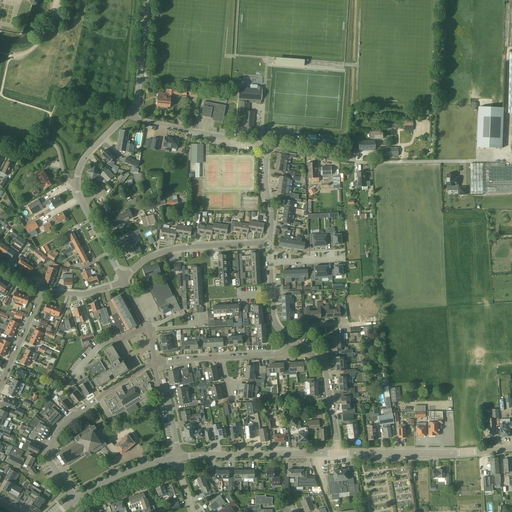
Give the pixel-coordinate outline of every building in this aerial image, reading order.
[(245,111),(244,127),(253,127),(255,112),(249,112),(249,103),(261,103),(261,100),(262,87),(257,87),(257,89),(240,88),(239,102),(240,102),(239,111),(245,111)] [(174,94),(186,95),(187,91),(175,90),(166,89),(166,94),(158,93),(157,106),(158,106),(158,108),(168,109),(168,107),(170,107),(171,94),(174,95),(174,94)] [(204,102),(203,106),(201,116),(213,118),(213,121),(223,123),(225,109),(226,106),(204,102)] [(502,148),(504,108),(479,107),(477,147),(502,148)] [(405,130),(413,130),(413,121),(405,121),(405,130)] [(133,144),(127,143),(129,132),(120,130),(117,150),(126,152),(131,153),(133,144)] [(370,139),(383,139),(383,131),(370,132),(370,139)] [(308,135),(307,143),(315,144),(316,136),(308,135)] [(177,149),(179,140),(165,137),(163,146),(177,149)] [(158,151),(160,140),(153,138),(151,149),(158,151)] [(338,140),(323,138),(321,146),(337,148),(338,140)] [(375,150),(375,141),(359,141),(359,150),(375,150)] [(191,145),(191,149),(191,162),(202,162),(202,145),(191,145)] [(398,156),(398,147),(378,147),(379,157),(398,156)] [(106,149),(101,155),(109,162),(107,164),(112,167),(114,163),(112,160),(115,157),(106,149)] [(278,154),(276,162),(287,163),(288,157),(296,158),(296,154),(288,153),(288,155),(278,154)] [(127,157),(125,162),(137,167),(139,162),(127,157)] [(1,172),(0,172),(0,176),(2,177),(4,178),(5,177),(7,176),(8,175),(13,164),(12,163),(11,162),(10,162),(9,162),(7,161),(2,172),(1,172)] [(286,172),(287,163),(276,162),(275,170),(286,172)] [(471,194),(511,193),(511,166),(505,166),(505,163),(471,164),(471,194)] [(99,175),(102,173),(103,172),(99,166),(95,169),(95,167),(87,172),(92,179),(99,175)] [(114,176),(117,173),(116,172),(108,167),(107,168),(103,172),(102,173),(100,174),(107,182),(114,176)] [(331,175),(331,167),(321,167),(322,175),(331,175)] [(318,170),(307,170),(308,178),(309,178),(309,182),(319,182),(319,178),(317,178),(317,171),(318,171),(318,170)] [(52,184),(44,171),(36,175),(44,189),(52,184)] [(362,187),(361,172),(357,173),(357,182),(353,182),(353,187),(362,187)] [(366,172),(361,172),(362,187),(370,186),(370,181),(366,182),(366,172)] [(138,174),(134,174),(134,181),(144,180),(144,173),(138,173),(138,174)] [(455,174),(447,174),(447,181),(446,181),(447,184),(448,184),(448,186),(456,186),(455,184),(459,184),(459,177),(455,177),(455,174)] [(279,176),(278,185),(289,186),(290,178),(279,176)] [(4,189),(9,181),(5,179),(0,186),(4,189)] [(288,193),(289,186),(278,185),(277,193),(286,194),(285,197),(294,198),(294,194),(288,193)] [(466,188),(458,188),(458,196),(466,196),(466,188)] [(62,202),(58,195),(50,200),(49,199),(41,204),(38,199),(27,205),(32,214),(44,208),(42,206),(46,204),(47,205),(51,203),(53,207),(62,202)] [(144,208),(139,197),(135,198),(127,203),(129,208),(132,207),(134,212),(140,210),(144,208)] [(178,204),(177,198),(161,201),(162,207),(178,204)] [(286,200),(284,207),(293,209),(294,201),(286,200)] [(292,216),(293,209),(284,207),(283,215),(292,216)] [(133,217),(128,208),(114,215),(119,225),(133,217)] [(65,218),(62,212),(53,216),(57,223),(65,218)] [(144,227),(156,224),(154,214),(141,217),(144,227)] [(293,216),(292,216),(283,215),(282,222),(291,223),(291,219),(293,220),(293,216)] [(250,220),(249,224),(248,229),(248,230),(255,231),(257,222),(250,220)] [(39,227),(35,221),(25,227),(28,233),(39,227)] [(230,230),(241,232),(242,223),(232,221),(230,230)] [(264,223),(257,222),(255,231),(263,232),(264,223)] [(211,232),(212,232),(219,233),(220,224),(213,223),(212,226),(211,232)] [(248,233),(248,230),(248,229),(249,224),(242,223),(241,232),(248,233)] [(197,233),(204,234),(206,225),(198,224),(197,233)] [(227,225),(220,224),(219,233),(226,235),(227,225)] [(175,234),(176,234),(183,235),(184,226),(177,225),(176,230),(175,234)] [(211,235),(212,232),(211,232),(212,226),(206,225),(204,234),(211,235)] [(191,227),(184,226),(183,235),(190,236),(191,227)] [(160,237),(168,238),(169,229),(162,227),(160,237)] [(176,230),(169,229),(168,238),(175,239),(176,234),(175,234),(176,230)] [(326,232),(319,233),(320,246),(324,245),(324,244),(327,244),(326,238),(330,238),(329,229),(326,229),(326,232)] [(329,231),(330,238),(333,238),(334,244),(341,243),(341,233),(336,234),(336,231),(329,231)] [(64,235),(69,244),(77,240),(73,233),(70,234),(69,232),(64,235)] [(278,246),(285,247),(286,235),(287,233),(284,232),(283,239),(279,238),(278,246)] [(315,246),(320,246),(319,233),(309,233),(310,240),(313,240),(313,245),(315,245),(315,246)] [(26,242),(18,236),(14,242),(22,247),(26,242)] [(127,249),(137,244),(133,236),(123,241),(125,244),(124,245),(126,249),(127,248),(127,249)] [(156,242),(153,238),(151,236),(147,238),(151,244),(156,242)] [(291,248),(297,249),(299,237),(297,236),(296,241),(292,240),(291,248)] [(76,249),(80,247),(77,240),(69,244),(71,248),(69,250),(68,249),(63,252),(64,255),(75,249),(76,249)] [(9,248),(3,244),(0,248),(0,250),(2,252),(2,253),(4,255),(5,254),(9,248)] [(137,244),(127,249),(131,256),(141,251),(137,244)] [(84,253),(80,247),(76,249),(79,256),(77,257),(84,253)] [(9,248),(5,254),(11,258),(14,255),(15,256),(19,251),(17,250),(15,252),(9,248)] [(33,254),(40,259),(43,256),(36,250),(33,254)] [(84,253),(77,257),(82,266),(85,264),(85,265),(89,263),(84,253)] [(24,268),(29,261),(24,258),(23,259),(19,256),(15,262),(17,263),(17,264),(24,268)] [(33,264),(29,261),(24,268),(30,273),(30,272),(32,274),(37,268),(33,265),(33,264)] [(161,273),(157,263),(142,268),(146,278),(161,273)] [(44,282),(52,285),(59,265),(53,264),(52,268),(49,267),(45,276),(46,276),(44,282)] [(193,274),(201,274),(201,273),(202,273),(202,270),(201,270),(201,267),(196,267),(196,265),(191,266),(191,270),(193,270),(193,274)] [(342,271),(342,265),(334,266),(334,270),(331,270),(332,276),(343,275),(343,271),(342,271)] [(321,267),(321,279),(328,279),(328,281),(332,281),(332,273),(328,273),(328,267),(325,267),(325,266),(321,267)] [(315,280),(321,279),(321,267),(316,267),(316,268),(314,268),(314,274),(311,274),(311,282),(315,282),(315,280)] [(90,270),(82,273),(84,280),(86,279),(88,286),(99,282),(97,276),(93,278),(93,277),(92,277),(90,270)] [(64,285),(72,285),(72,274),(68,274),(68,280),(64,280),(64,285)] [(158,303),(160,307),(167,303),(171,311),(172,314),(181,310),(174,295),(173,296),(165,280),(150,287),(157,303),(158,303)] [(19,303),(22,295),(15,292),(12,299),(16,301),(14,305),(18,306),(19,303)] [(138,325),(122,294),(111,300),(118,312),(109,317),(106,318),(110,332),(112,331),(118,328),(120,332),(121,332),(122,334),(121,334),(138,325)] [(29,297),(22,295),(19,303),(18,306),(21,308),(23,303),(27,305),(29,297)] [(200,307),(202,307),(202,305),(203,305),(202,298),(194,299),(193,299),(193,302),(194,302),(194,305),(197,305),(197,307),(200,307)] [(99,309),(97,302),(91,304),(91,306),(87,308),(89,313),(93,312),(95,317),(100,315),(103,325),(108,324),(104,310),(103,308),(99,309)] [(317,311),(313,311),(314,319),(321,318),(320,314),(323,313),(323,306),(322,302),(317,302),(317,311)] [(163,314),(171,311),(167,303),(160,307),(160,308),(160,309),(161,310),(162,311),(163,314)] [(337,309),(333,310),(333,317),(340,317),(340,314),(346,313),(345,305),(342,305),(342,303),(339,304),(339,305),(336,305),(337,309)] [(51,315),(54,306),(47,304),(44,311),(48,312),(47,315),(46,314),(45,319),(49,320),(51,315)] [(232,305),(232,313),(233,315),(238,315),(238,319),(237,319),(238,323),(233,323),(233,325),(233,327),(242,326),(242,324),(242,323),(241,312),(239,313),(238,305),(232,305)] [(61,309),(54,306),(51,315),(54,316),(55,318),(57,318),(58,318),(61,309)] [(326,318),(333,317),(333,310),(329,310),(328,306),(323,306),(323,313),(326,313),(326,318)] [(86,321),(82,310),(81,311),(80,307),(73,309),(76,318),(79,317),(81,322),(86,321)] [(307,319),(314,319),(313,311),(309,311),(309,307),(303,308),(304,315),(307,315),(307,319)] [(0,311),(0,316),(6,319),(8,315),(0,311)] [(18,312),(16,311),(14,317),(21,320),(23,315),(18,313),(18,312)] [(64,332),(71,329),(72,330),(73,331),(74,331),(74,330),(75,330),(75,329),(75,328),(72,319),(64,321),(65,323),(64,324),(61,323),(58,330),(64,332)] [(8,323),(7,326),(15,330),(18,323),(11,320),(10,324),(8,323)] [(45,329),(48,322),(41,320),(38,326),(45,329)] [(12,337),(15,330),(7,326),(5,330),(6,331),(5,334),(12,337)] [(35,330),(32,337),(41,340),(42,337),(41,337),(42,333),(35,330)] [(161,338),(162,345),(173,342),(172,336),(174,336),(174,332),(165,334),(166,337),(161,338)] [(91,340),(90,334),(80,337),(83,345),(89,343),(88,341),(91,340)] [(332,340),(331,340),(331,344),(332,344),(341,343),(340,340),(344,339),(343,334),(336,334),(336,337),(332,337),(332,340)] [(184,350),(191,349),(190,337),(184,337),(184,335),(181,335),(181,337),(180,337),(181,345),(184,345),(184,350)] [(210,347),(209,339),(206,339),(206,335),(203,335),(203,336),(199,336),(200,345),(203,345),(203,347),(210,347)] [(199,336),(190,337),(191,349),(197,349),(197,345),(200,345),(199,336)] [(44,342),(41,340),(32,337),(29,344),(36,347),(38,343),(43,346),(44,342)] [(266,343),(265,337),(255,337),(255,341),(255,342),(254,342),(254,343),(252,343),(252,346),(258,345),(258,343),(266,343)] [(0,346),(6,350),(9,343),(0,338),(0,346)] [(174,348),(173,342),(162,345),(163,350),(168,349),(169,352),(177,351),(176,348),(174,348)] [(121,362),(119,359),(121,358),(112,344),(103,350),(111,364),(112,363),(113,364),(111,366),(112,368),(106,371),(100,360),(90,366),(91,369),(96,376),(92,379),(97,388),(111,379),(109,376),(112,374),(115,378),(129,370),(123,361),(121,362)] [(38,354),(34,352),(27,349),(24,356),(32,360),(35,361),(38,354)] [(32,360),(24,356),(20,363),(27,366),(29,362),(30,363),(32,360)] [(296,363),(296,372),(304,371),(304,373),(307,373),(306,364),(303,364),(303,362),(296,363)] [(283,363),(276,364),(276,373),(280,372),(280,375),(287,375),(286,365),(283,365),(283,363)] [(286,365),(287,375),(297,374),(296,372),(296,363),(289,363),(289,364),(286,365)] [(276,373),(276,364),(269,364),(269,368),(266,368),(267,376),(270,375),(270,373),(276,373)] [(208,376),(216,374),(215,367),(206,369),(203,370),(204,373),(207,372),(208,376)] [(15,374),(25,378),(27,373),(18,369),(15,374)] [(178,385),(189,383),(194,383),(192,373),(189,373),(188,369),(177,371),(177,370),(168,372),(170,384),(178,382),(178,385)] [(120,412),(148,395),(154,391),(152,388),(152,389),(150,386),(151,386),(149,383),(148,384),(147,383),(150,381),(145,372),(130,381),(117,389),(118,391),(103,400),(114,417),(121,412),(120,412)] [(338,383),(338,384),(347,383),(347,379),(354,378),(354,373),(349,373),(345,373),(346,376),(338,377),(338,380),(337,380),(337,383),(338,383)] [(216,374),(208,376),(209,379),(206,380),(206,382),(207,383),(218,380),(216,374)] [(309,383),(310,389),(318,388),(317,382),(314,382),(314,378),(307,379),(307,383),(309,383)] [(92,392),(89,386),(92,385),(88,379),(85,381),(86,383),(80,386),(86,396),(92,392)] [(11,383),(10,386),(21,391),(24,384),(14,380),(13,383),(11,383)] [(244,384),(243,391),(257,392),(258,391),(258,390),(258,389),(257,387),(257,386),(261,387),(261,383),(254,382),(254,385),(244,384)] [(346,390),(347,393),(353,393),(355,392),(354,387),(347,388),(347,383),(338,384),(339,391),(346,390)] [(70,396),(76,403),(81,399),(77,393),(79,391),(74,385),(69,389),(73,393),(70,396)] [(206,386),(199,387),(201,397),(204,396),(203,390),(208,389),(209,391),(212,391),(212,394),(220,392),(219,386),(211,388),(210,385),(206,386)] [(20,395),(21,391),(10,386),(8,390),(10,390),(8,394),(15,397),(17,393),(20,395)] [(177,389),(178,397),(189,395),(188,387),(177,389)] [(401,402),(400,387),(390,388),(392,402),(401,402)] [(318,388),(310,389),(310,395),(307,395),(307,399),(315,399),(315,395),(318,395),(318,388)] [(252,398),(252,402),(256,402),(260,402),(261,399),(256,399),(257,392),(243,391),(243,397),(252,398)] [(222,399),(221,396),(222,396),(221,393),(220,393),(220,392),(212,394),(214,401),(222,399)] [(71,407),(69,405),(66,401),(69,399),(64,393),(59,397),(60,399),(57,401),(59,404),(65,411),(71,407)] [(341,397),(341,404),(350,403),(350,398),(354,398),(353,393),(347,393),(345,393),(346,397),(341,397)] [(189,395),(178,397),(180,405),(189,403),(189,407),(198,405),(197,400),(190,402),(189,395)] [(14,409),(17,401),(12,398),(11,401),(4,398),(2,404),(14,409)] [(49,400),(43,406),(47,409),(53,404),(49,400)] [(254,414),(253,411),(251,402),(245,402),(248,416),(254,414)] [(350,408),(350,403),(341,404),(342,410),(347,410),(347,414),(355,413),(354,408),(350,408)] [(14,412),(18,414),(22,416),(24,411),(16,407),(14,412)] [(47,420),(52,425),(61,416),(53,407),(49,411),(47,413),(44,416),(47,419),(47,420)] [(0,417),(5,420),(6,420),(8,417),(9,415),(9,413),(7,412),(0,408),(0,417)] [(205,421),(204,415),(203,409),(201,409),(199,412),(200,414),(193,415),(192,413),(189,413),(189,410),(181,412),(183,421),(190,419),(190,421),(196,420),(197,423),(205,421)] [(442,412),(425,412),(426,417),(426,419),(428,419),(428,422),(429,436),(435,436),(435,435),(439,435),(439,429),(438,423),(442,422),(442,412)] [(394,423),(392,414),(378,416),(380,425),(382,425),(384,438),(392,437),(390,427),(389,424),(394,423)] [(290,435),(293,435),(293,429),(295,429),(294,427),(296,427),(296,425),(295,416),(287,417),(288,426),(289,426),(290,435)] [(6,420),(5,420),(0,417),(0,429),(4,431),(9,434),(11,430),(3,427),(6,420)] [(31,425),(36,428),(34,430),(33,430),(29,437),(34,440),(37,436),(44,440),(50,429),(45,426),(46,424),(40,420),(36,417),(31,425)] [(494,431),(494,418),(490,418),(490,428),(486,428),(487,436),(494,436),(494,431)] [(511,436),(510,428),(511,428),(511,422),(510,422),(510,419),(500,420),(501,428),(501,437),(511,436)] [(320,428),(319,420),(308,420),(309,428),(320,428)] [(120,441),(114,446),(110,441),(107,444),(105,441),(104,441),(103,439),(105,437),(106,433),(104,430),(100,429),(97,431),(94,425),(93,426),(91,424),(90,425),(87,421),(83,424),(86,428),(87,429),(74,437),(75,439),(74,439),(76,442),(56,455),(57,457),(62,465),(63,467),(83,454),(85,456),(86,456),(86,457),(100,448),(105,453),(105,454),(110,460),(114,456),(119,451),(121,454),(131,446),(132,446),(134,445),(134,444),(134,443),(127,434),(120,440),(120,441)] [(254,438),(253,426),(248,426),(247,422),(244,422),(245,438),(254,438)] [(241,433),(239,423),(233,424),(234,428),(230,428),(232,439),(238,438),(237,434),(241,433)] [(426,436),(426,427),(425,427),(425,423),(417,424),(417,428),(416,428),(416,431),(417,431),(417,437),(421,437),(421,436),(426,436)] [(219,439),(222,438),(223,439),(225,438),(226,437),(224,429),(219,430),(218,424),(213,425),(215,436),(218,435),(219,439)] [(293,429),(293,435),(298,434),(298,441),(307,441),(307,433),(306,427),(300,428),(300,424),(296,425),(296,427),(294,427),(295,429),(293,429)] [(358,437),(357,424),(347,425),(349,439),(358,437)] [(192,441),(194,440),(194,439),(202,437),(201,430),(193,431),(192,425),(184,427),(185,432),(184,432),(184,437),(186,437),(186,442),(189,441),(189,442),(192,441)] [(21,438),(26,440),(31,428),(26,426),(21,438)] [(377,439),(376,426),(367,426),(368,440),(377,439)] [(269,440),(267,428),(258,429),(261,442),(269,440)] [(212,441),(210,429),(204,430),(206,443),(212,441)] [(274,442),(286,442),(286,441),(290,441),(288,430),(285,430),(285,429),(280,429),(280,434),(274,434),(274,442)] [(327,440),(327,429),(319,429),(320,440),(327,440)] [(29,449),(37,453),(41,447),(31,442),(26,440),(24,444),(23,443),(21,449),(29,452),(28,451),(29,449)] [(25,463),(25,462),(23,462),(24,461),(23,459),(20,458),(23,452),(13,447),(6,461),(19,468),(20,467),(22,468),(25,463)] [(29,455),(25,462),(25,463),(22,468),(24,469),(23,470),(26,471),(28,470),(32,475),(36,472),(33,467),(36,464),(34,461),(35,458),(29,455)] [(500,485),(501,483),(499,458),(491,458),(492,474),(495,474),(496,483),(497,485),(500,485)] [(3,488),(9,492),(13,484),(11,483),(17,473),(10,469),(11,468),(7,466),(3,472),(7,474),(4,479),(7,481),(3,488)] [(303,470),(302,470),(302,469),(301,469),(301,468),(300,468),(299,468),(298,468),(298,469),(297,469),(297,470),(288,470),(288,474),(288,476),(295,476),(295,487),(296,487),(303,487),(304,487),(319,487),(315,477),(308,477),(308,470),(303,470)] [(216,469),(216,470),(216,474),(211,474),(213,480),(216,480),(216,479),(222,478),(222,470),(219,470),(219,469),(216,469)] [(354,489),(354,483),(348,484),(346,469),(333,470),(333,475),(328,476),(330,494),(349,492),(349,496),(359,495),(358,488),(354,489)] [(438,478),(445,478),(445,469),(438,469),(438,471),(433,471),(433,477),(438,477),(438,478)] [(222,470),(222,478),(229,478),(229,485),(231,485),(231,480),(231,474),(229,474),(229,470),(222,470)] [(241,478),(241,470),(235,470),(235,474),(231,474),(231,480),(235,480),(235,478),(241,478)] [(247,470),(247,478),(254,478),(254,480),(257,480),(257,474),(254,474),(254,470),(247,470)] [(272,486),(275,485),(280,485),(280,477),(276,477),(274,477),(274,470),(266,470),(266,478),(272,478),(272,482),(272,486)] [(211,494),(210,490),(209,490),(207,485),(206,486),(203,477),(197,479),(200,488),(202,487),(205,496),(211,494)] [(492,488),(492,485),(492,477),(484,477),(484,487),(489,487),(489,488),(492,488)] [(22,489),(13,484),(9,492),(17,496),(22,489)] [(34,502),(39,494),(41,491),(30,484),(24,494),(33,500),(32,501),(34,502)] [(160,495),(161,497),(167,495),(169,496),(177,493),(173,484),(169,485),(170,487),(164,489),(163,486),(156,488),(159,496),(160,495)] [(143,493),(135,496),(136,499),(137,502),(140,501),(141,503),(143,509),(152,506),(149,498),(145,499),(143,493)] [(39,494),(34,502),(30,508),(35,511),(39,511),(43,506),(42,506),(47,499),(39,494)] [(209,505),(213,511),(223,504),(219,499),(221,498),(218,494),(210,500),(212,503),(209,505)] [(306,511),(316,508),(315,504),(313,505),(310,497),(309,497),(308,495),(303,497),(304,499),(301,501),(303,506),(304,506),(306,511)] [(136,499),(135,496),(129,498),(130,502),(127,503),(130,509),(139,506),(141,510),(143,509),(141,503),(140,501),(137,502),(136,499)] [(248,509),(260,509),(260,504),(268,504),(268,506),(272,506),(272,497),(266,497),(266,496),(255,496),(255,505),(248,505),(248,509)] [(129,511),(127,506),(125,507),(123,500),(118,502),(120,506),(116,507),(117,511),(116,511),(129,511)] [(234,501),(229,504),(219,511),(234,511),(232,508),(236,505),(234,501)] [(120,506),(118,502),(110,505),(113,511),(110,511),(116,511),(117,511),(116,507),(120,506)] [(171,505),(173,511),(180,508),(178,502),(171,505)]
